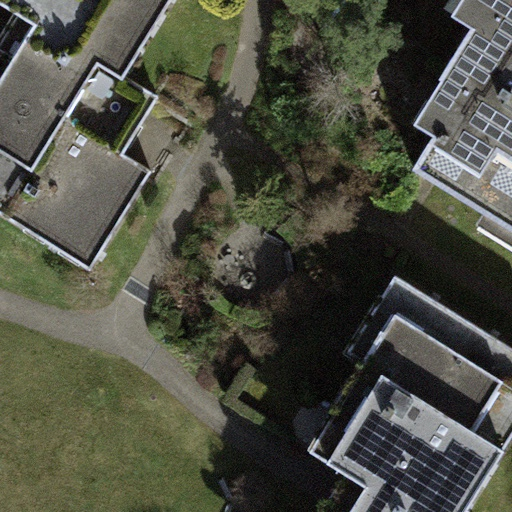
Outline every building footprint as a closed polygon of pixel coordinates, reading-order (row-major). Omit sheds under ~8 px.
[(0,0),(0,2),(14,10),(100,64),(139,0),(0,0)] [(511,0),(436,0),(468,20),(406,117),(511,185),(511,0)] [(140,89),(100,64),(14,10),(0,31),(0,211),(77,260),(138,161),(107,142),(140,89)] [(347,456),(435,511),(445,511),(511,404),(511,365),(394,293),(308,433),(347,456)] [(435,511),(347,456),(311,511),(435,511)]
